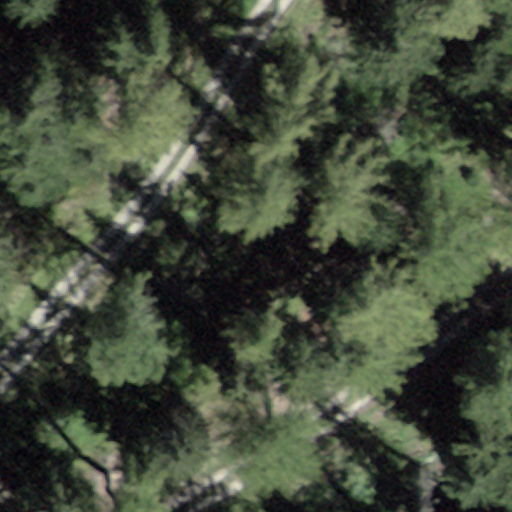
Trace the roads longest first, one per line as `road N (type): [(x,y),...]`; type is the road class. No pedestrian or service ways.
road 1 (track): [(0,397),(95,306),(319,0)]
road 2 (track): [(511,298),(402,391),(325,443),(178,511)]
